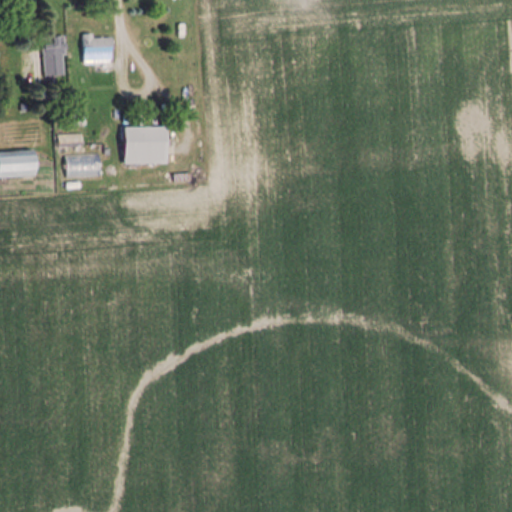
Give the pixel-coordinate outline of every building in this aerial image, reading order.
[(82,36),(82,64),(116,64),(116,36),(82,36)] [(68,75),(68,38),(44,38),(44,75),(68,75)] [(170,164),(170,127),(127,127),(127,164),(170,164)] [(84,134),(58,134),(58,147),(84,147),(84,134)] [(0,176),(39,177),(39,151),(0,151),(0,176)]
